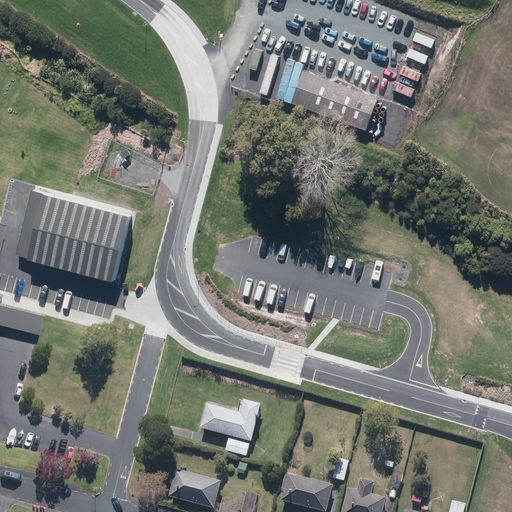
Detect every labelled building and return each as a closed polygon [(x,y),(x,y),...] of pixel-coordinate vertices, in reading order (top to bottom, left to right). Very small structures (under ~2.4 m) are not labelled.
[(323,2),(316,0),(280,0),(275,14),(314,28),(323,2)] [(339,0),(335,11),(340,12),(337,18),(347,22),(349,16),(395,32),(401,15),(361,0),(339,0)] [(428,24),(408,18),(403,37),(424,42),(428,24)] [(425,65),(407,57),(374,138),(392,146),(425,65)] [(377,100),(303,72),(291,104),(365,132),(377,100)] [(53,190),(35,257),(120,279),(138,213),(53,190)] [(0,323),(38,333),(43,314),(0,303),(0,323)] [(199,429),(250,443),(250,442),(260,406),(243,401),(239,414),(206,405),(199,429)] [(330,449),(346,453),(348,443),(332,439),(330,449)] [(225,452),(245,458),(248,445),(228,440),(227,444),(225,452)] [(337,480),(344,482),(344,481),(349,461),(338,458),(332,479),(337,480)] [(384,467),(392,470),(394,463),(385,461),(384,467)] [(238,469),(246,471),(248,465),(240,463),(238,469)] [(188,503),(213,510),(215,504),(220,482),(175,471),(168,498),(188,503)] [(392,495),(397,495),(403,475),(391,473),(386,492),(392,495)] [(279,501),(319,511),(324,511),(332,486),(287,474),(286,477),(285,476),(281,490),(282,490),(279,501)] [(341,511),(381,511),(385,499),(370,495),(374,484),(360,480),(357,491),(348,489),(341,511)] [(252,511),(256,496),(245,493),(240,511),(252,511)] [(411,502),(419,504),(421,495),(413,493),(411,502)] [(463,511),(465,506),(451,502),(448,511),(463,511)]
